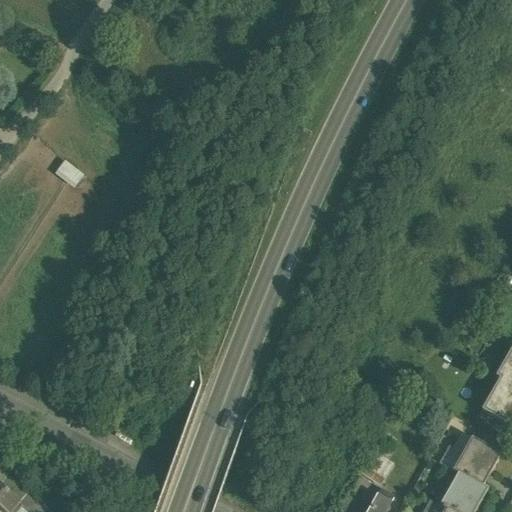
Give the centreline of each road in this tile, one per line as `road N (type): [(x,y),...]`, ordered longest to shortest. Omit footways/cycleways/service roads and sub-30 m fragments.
road 1 (primary): [(187,511),(273,277),(407,0)]
road 2 (tertiary): [(186,511),(0,412)]
